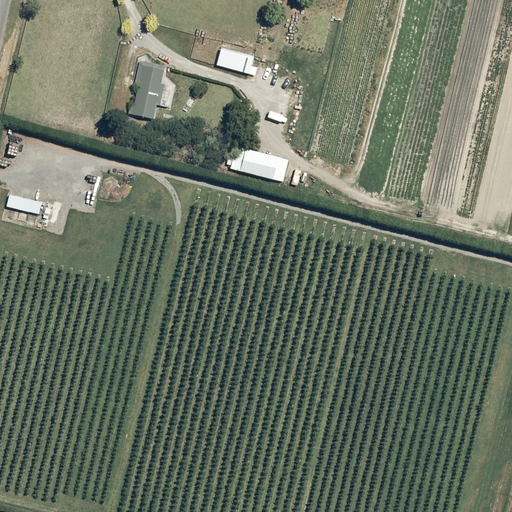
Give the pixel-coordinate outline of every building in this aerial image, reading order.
[(252,58),(219,49),(215,63),(248,72),(252,58)] [(162,69),(136,64),(132,85),(135,86),(130,114),(152,118),(155,102),(159,103),(162,85),(159,84),(162,69)] [(236,159),(227,157),(226,164),(231,165),(230,169),(282,182),(287,159),(239,147),(236,159)] [(300,170),(295,169),(291,184),(296,185),(300,170)] [(40,202),(8,194),(5,206),(37,214),(40,202)]
